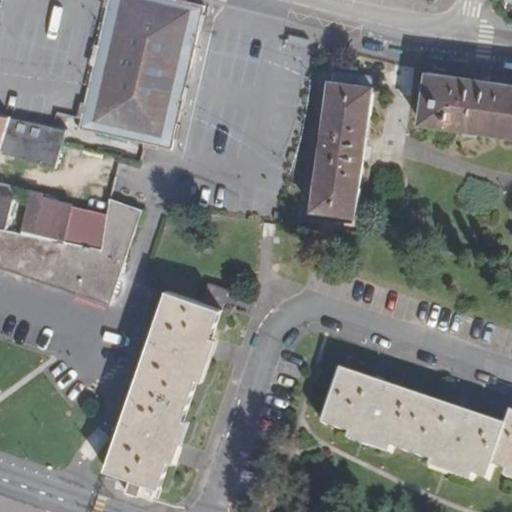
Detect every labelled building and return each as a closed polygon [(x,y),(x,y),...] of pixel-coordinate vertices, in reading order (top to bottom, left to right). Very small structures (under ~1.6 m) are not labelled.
[(189,0),(107,0),(82,128),(175,146),(203,3),(189,0)] [(511,84),(430,72),(422,122),(511,135),(511,84)] [(375,89),(334,82),(314,210),(355,215),(375,89)] [(58,165),(66,129),(0,114),(0,230),(7,232),(18,197),(12,187),(0,183),(0,158),(1,153),(58,165)] [(29,198),(22,235),(101,251),(108,213),(29,198)] [(7,232),(0,230),(0,267),(110,306),(145,205),(112,200),(105,252),(101,251),(22,235),(7,232)] [(199,302),(219,309),(225,289),(206,282),(199,302)] [(219,309),(199,302),(165,290),(104,469),(158,488),(170,453),(204,351),(219,309)] [(492,468),(507,425),(471,412),(388,384),(342,368),(322,425),(488,481),(492,468)] [(507,425),(492,468),(511,474),(511,410),(507,425)]
